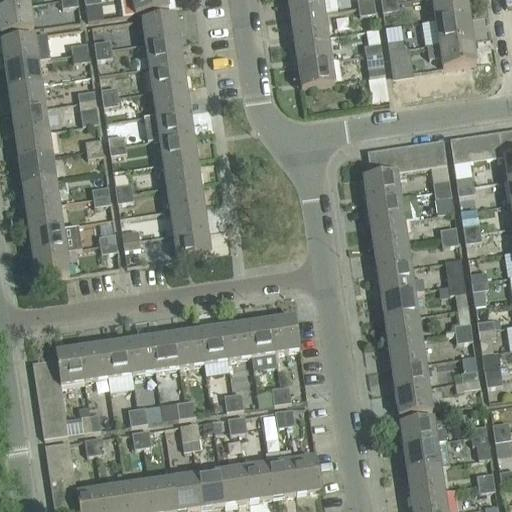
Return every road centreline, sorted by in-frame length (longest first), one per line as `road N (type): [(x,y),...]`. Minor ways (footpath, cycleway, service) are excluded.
road 1 (residential): [(0,321),(325,275)]
road 2 (residential): [(361,511),(325,275)]
road 3 (residential): [(304,140),(511,108)]
road 4 (residential): [(27,511),(0,321)]
road 5 (residential): [(304,140),(279,133),(265,118),(243,0)]
road 6 (residential): [(325,275),(304,140)]
